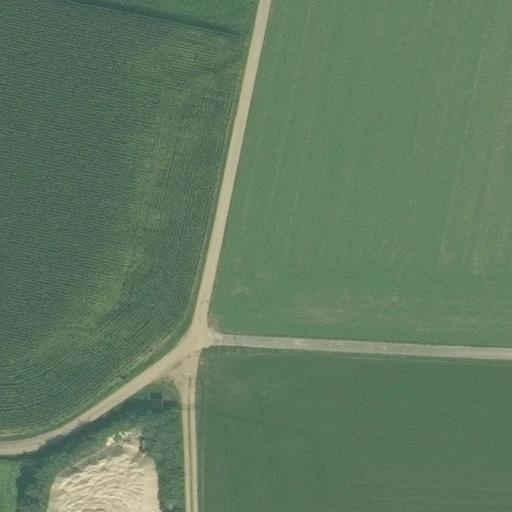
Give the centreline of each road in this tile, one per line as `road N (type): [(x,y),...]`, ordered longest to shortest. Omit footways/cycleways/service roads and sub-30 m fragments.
road 1 (unclassified): [(265,0),(195,342),(28,456),(0,452)]
road 2 (track): [(511,357),(195,342)]
